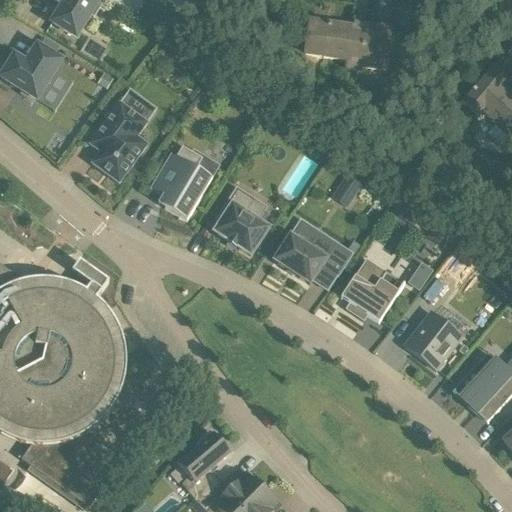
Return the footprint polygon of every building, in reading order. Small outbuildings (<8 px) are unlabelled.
[(52,0),(63,7),(52,24),(76,39),(92,13),(96,16),(104,3),(100,0),(52,0)] [(328,25),(327,27),(318,26),(316,35),(313,34),(308,38),(308,45),(311,50),(324,52),(323,59),(361,64),(360,68),(385,71),(390,29),(366,26),(366,30),(328,25)] [(45,41),(40,49),(54,59),(59,50),(45,41)] [(100,66),(106,55),(87,44),(80,54),(100,66)] [(40,49),(37,48),(26,66),(15,58),(12,63),(9,61),(1,73),(4,75),(1,80),(23,93),(21,96),(33,103),(35,101),(37,102),(61,63),(54,59),(40,49)] [(213,77),(221,68),(212,60),(204,69),(213,77)] [(511,94),(505,89),(510,83),(494,68),(460,106),(477,121),(482,115),(496,127),(488,137),(503,150),(511,139),(511,94)] [(104,75),(98,86),(107,92),(114,81),(104,75)] [(137,140),(147,125),(120,105),(90,147),(100,155),(92,166),(119,186),(147,147),(137,140)] [(362,124),(372,135),(383,126),(373,115),(362,124)] [(297,124),(283,116),(276,126),(290,134),(297,124)] [(310,150),(317,138),(311,134),(303,146),(310,150)] [(212,181),(196,171),(203,161),(183,149),(176,160),(171,156),(159,175),(149,193),(150,193),(151,191),(163,199),(161,202),(167,206),(165,211),(187,224),(197,207),(212,181)] [(369,177),(353,167),(337,192),(352,203),(369,177)] [(255,202),(237,191),(217,222),(221,225),(215,234),(226,242),(225,243),(228,245),(227,246),(236,251),(236,250),(239,252),(240,251),(251,258),(268,231),(246,216),(255,202)] [(399,217),(415,228),(422,218),(405,207),(399,217)] [(486,234),(497,221),(489,215),(479,227),(486,234)] [(290,238),(285,247),(274,263),(310,287),(326,262),(290,238)] [(465,241),(443,271),(463,287),(486,257),(465,241)] [(402,290),(365,265),(341,300),(349,306),(345,312),(364,324),(368,318),(379,326),(402,290)] [(30,468),(89,511),(121,466),(72,430),(77,428),(80,426),(86,422),(88,420),(93,416),(98,411),(100,408),(102,405),(106,399),(107,396),(109,393),(111,386),(113,383),(114,380),(114,377),(115,374),(116,371),(116,367),(116,364),(116,361),(116,358),(116,354),(115,351),(115,348),(114,345),(113,342),(112,338),(111,335),(109,333),(108,330),(106,327),(104,324),(100,319),(98,316),(96,314),(93,312),(91,310),(84,306),(79,303),(74,300),(71,299),(67,298),(61,296),(54,295),(47,294),(40,294),(33,294),(30,295),(26,296),(23,284),(0,267),(0,421),(2,423),(5,425),(8,427),(14,430),(20,433),(27,434),(30,435),(33,436),(40,436),(35,443),(42,449),(30,468)] [(462,340),(446,328),(431,315),(405,349),(436,373),(462,340)] [(511,397),(511,361),(503,370),(486,355),(486,356),(487,357),(454,393),(453,391),(452,392),(488,426),(489,425),(488,424),(511,397)] [(439,405),(456,388),(443,374),(425,391),(439,405)] [(212,472),(230,456),(214,438),(213,439),(210,436),(195,448),(198,451),(179,468),(188,479),(182,487),(196,504),(220,482),(212,472)] [(242,511),(263,492),(247,475),(230,492),(220,482),(196,504),(204,511),(242,511)] [(42,511),(83,511),(85,509),(27,478),(16,498),(42,511)] [(276,511),(280,508),(263,492),(242,511),(276,511)]
